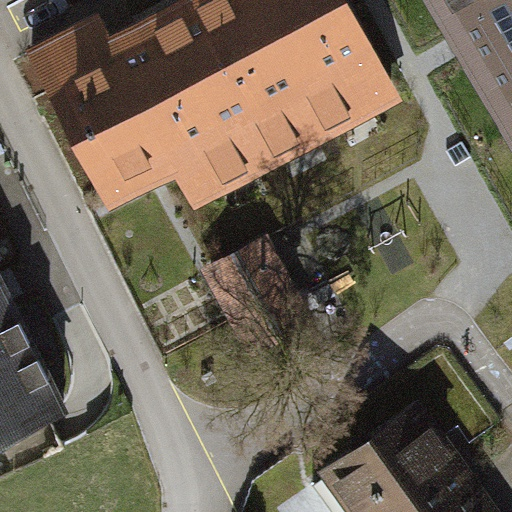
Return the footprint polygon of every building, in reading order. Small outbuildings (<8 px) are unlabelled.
[(389,87),(342,0),(200,0),(130,37),(111,47),(97,20),(32,54),(107,196),(178,158),(194,190),(389,87)] [(511,0),(437,0),(511,127),(511,0)] [(209,268),(246,338),(302,309),(265,239),(209,268)] [(0,428),(59,400),(0,280),(0,428)] [(499,511),(416,392),(314,463),(347,511),(499,511)]
